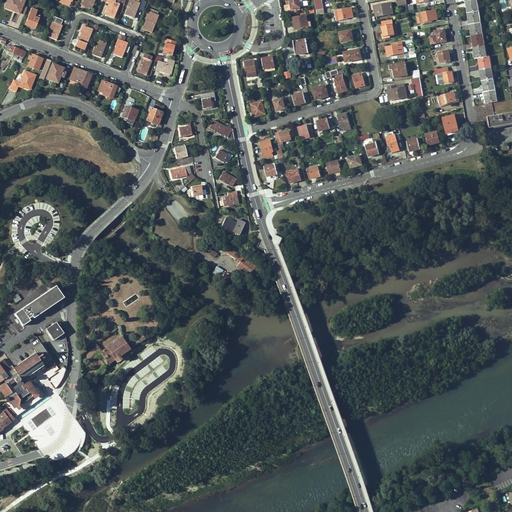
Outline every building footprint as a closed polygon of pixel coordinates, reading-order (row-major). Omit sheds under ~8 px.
[(7,0),(6,6),(16,10),(15,12),(20,13),(25,0),(19,0),(18,0),(7,0)] [(85,0),(83,6),(92,9),(94,4),(92,3),(93,0),(85,0)] [(106,0),(106,1),(110,2),(105,14),(114,18),(117,9),(116,9),(118,3),(115,1),(115,0),(106,0)] [(135,12),(139,2),(139,0),(130,0),(128,6),(129,7),(127,10),(125,14),(135,18),(137,13),(135,12)] [(289,0),(292,13),(301,11),(299,1),(306,0),(289,0)] [(316,9),(316,10),(324,9),(321,0),(317,0),(314,1),(316,9)] [(472,12),(479,11),(476,0),(474,0),(466,2),(467,6),(470,6),(472,12)] [(374,5),(375,10),(379,10),(380,16),(386,15),(385,4),(374,5)] [(36,28),(40,18),(35,16),(36,13),(37,10),(32,8),(25,24),(36,28)] [(142,29),(151,32),(155,24),(153,24),(157,14),(158,12),(149,8),(147,15),(148,15),(142,29)] [(353,17),(351,8),(334,11),(336,21),(345,20),(344,18),(353,17)] [(436,19),(435,10),(418,13),(419,16),(416,16),(418,24),(429,22),(428,21),(436,19)] [(473,19),(469,20),(470,24),(481,22),(479,11),(472,12),(473,19)] [(295,30),(308,28),(307,23),(306,16),(295,17),(296,24),(294,24),(295,30)] [(51,29),(48,36),(56,40),(58,35),(57,35),(61,25),(63,20),(57,17),(55,22),(53,21),(50,29),(51,29)] [(392,19),(381,21),(383,34),(384,37),(390,36),(394,36),(394,34),(392,26),(392,24),(393,24),(392,19)] [(475,35),(483,34),(481,22),(470,24),(471,29),(474,29),(475,35)] [(85,50),(89,39),(88,38),(92,29),(84,25),(81,33),(82,33),(79,40),(78,40),(77,43),(78,43),(77,46),(85,50)] [(446,41),(444,30),(434,31),(436,43),(446,41)] [(353,41),(351,31),(339,33),(341,43),(353,41)] [(473,48),(485,45),(483,34),(475,35),(470,36),(473,48)] [(97,44),(93,54),(101,57),(103,52),(102,52),(106,42),(97,39),(96,43),(97,44)] [(116,47),(114,54),(122,57),(124,52),(122,52),(126,42),(118,39),(115,46),(116,47)] [(176,42),(166,39),(162,52),(171,54),(174,46),(176,42)] [(309,52),(306,39),(293,41),(295,54),(309,52)] [(398,43),(398,45),(386,47),(387,56),(403,53),(402,42),(398,43)] [(7,48),(6,47),(5,50),(9,52),(8,53),(13,55),(12,57),(19,59),(18,61),(21,63),(23,57),(24,55),(26,55),(27,53),(8,45),(7,48)] [(485,45),(473,48),(474,59),(477,58),(482,57),(487,56),(485,45)] [(361,59),(360,50),(344,52),(346,61),(361,59)] [(450,62),(448,50),(438,52),(440,64),(450,62)] [(141,61),(142,61),(138,72),(146,75),(148,71),(147,70),(151,60),(150,60),(152,56),(145,53),(143,57),(141,61)] [(28,66),(38,70),(43,59),(33,55),(32,57),(31,60),(28,66)] [(171,74),(171,73),(175,61),(156,55),(155,61),(153,69),(161,71),(164,72),(163,75),(169,77),(170,73),(171,74)] [(480,69),(491,67),(489,56),(487,56),(482,57),(483,64),(480,65),(480,69)] [(275,67),(273,57),(262,59),(263,69),(265,69),(266,72),(275,70),(275,67)] [(43,69),(40,77),(39,78),(43,80),(51,60),(47,59),(44,66),(43,69)] [(254,60),(245,62),(246,72),(256,70),(254,60)] [(407,75),(405,63),(389,65),(390,70),(392,69),(394,77),(407,75)] [(63,75),(65,68),(57,65),(56,67),(52,65),(46,78),(57,82),(60,76),(64,78),(64,75),(63,75)] [(486,80),(493,79),(491,67),(480,69),(481,74),(485,73),(486,80)] [(91,75),(77,69),(73,80),(78,82),(77,83),(86,87),(91,75)] [(325,72),(327,79),(332,78),(331,76),(339,74),(338,70),(325,72)] [(13,81),(8,89),(16,92),(18,88),(22,89),(23,87),(23,86),(31,88),(35,75),(23,71),(19,83),(13,81)] [(452,72),(443,73),(445,83),(452,81),(452,77),(453,77),(452,72)] [(365,85),(362,73),(352,76),(356,88),(365,85)] [(336,76),(337,80),(338,82),(335,83),(338,93),(347,90),(342,75),(336,76)] [(422,88),(420,77),(413,78),(412,79),(412,84),(417,83),(418,88),(422,88)] [(486,80),(487,87),(482,87),(483,92),(484,92),(495,90),(493,79),(486,80)] [(98,90),(104,92),(107,94),(106,95),(111,97),(113,94),(117,95),(120,87),(116,86),(115,86),(102,81),(98,90)] [(328,96),(325,85),(313,89),(316,100),(328,96)] [(394,85),(388,87),(388,90),(390,90),(391,95),(393,95),(393,99),(407,97),(405,87),(395,88),(394,85)] [(491,102),(497,101),(495,90),(484,92),(485,96),(489,96),(490,103),(491,102)] [(211,101),(215,100),(214,92),(201,94),(203,109),(212,107),(211,101)] [(295,106),(306,102),(303,92),(292,96),(295,106)] [(457,100),(454,92),(437,96),(440,106),(448,104),(448,103),(457,100)] [(483,92),(482,92),(483,97),(484,96),(485,104),(490,103),(489,96),(485,96),(484,92),(483,92)] [(283,95),(283,94),(273,97),(277,111),(285,109),(283,100),(288,99),(287,94),(283,95)] [(265,114),(262,101),(252,104),(256,117),(265,114)] [(490,103),(485,104),(488,117),(489,122),(490,128),(511,123),(511,112),(494,116),(491,102),(490,103)] [(138,111),(126,106),(122,118),(123,119),(122,120),(132,124),(138,111)] [(162,113),(151,108),(146,120),(158,125),(162,113)] [(337,116),(340,126),(343,125),(344,127),(345,131),(350,129),(346,113),(337,116)] [(443,118),(446,130),(453,128),(452,126),(454,125),(456,124),(454,115),(443,118)] [(330,129),(327,119),(316,122),(318,132),(330,129)] [(228,141),(232,141),(235,140),(233,129),(229,127),(228,126),(227,127),(214,120),(209,127),(214,130),(215,129),(227,137),(228,141)] [(188,126),(179,128),(180,137),(192,135),(190,123),(187,123),(188,126)] [(458,131),(456,124),(454,125),(452,126),(453,128),(446,130),(447,134),(458,131)] [(144,142),(149,128),(143,125),(137,140),(144,142)] [(307,125),(297,127),(300,136),(302,141),(307,139),(307,138),(314,136),(311,125),(307,126),(307,125)] [(280,132),(276,133),(279,143),(291,140),(289,131),(281,133),(280,132)] [(387,145),(389,152),(399,150),(395,134),(393,135),(392,131),(385,134),(388,145),(387,145)] [(439,142),(436,131),(426,134),(429,145),(439,142)] [(418,139),(406,142),(408,147),(409,152),(421,148),(418,139)] [(273,152),(270,140),(261,142),(265,159),(273,157),(272,152),(273,152)] [(365,145),(368,157),(379,154),(376,142),(371,144),(365,145)] [(187,156),(185,146),(174,148),(175,153),(174,153),(175,159),(187,156)] [(215,156),(224,161),(225,160),(228,163),(233,155),(229,153),(227,155),(222,151),(223,149),(224,148),(221,146),(219,150),(219,149),(215,156)] [(359,155),(348,158),(350,168),(362,165),(359,155)] [(340,171),(338,161),(327,164),(329,174),(340,171)] [(277,174),(275,164),(264,167),(267,176),(277,174)] [(191,173),(189,166),(170,170),(172,179),(177,178),(177,177),(187,175),(187,174),(191,173)] [(320,176),(318,166),(307,169),(309,179),(320,176)] [(303,168),(298,170),(287,172),(290,183),(305,179),(303,168)] [(236,180),(223,172),(218,179),(223,182),(224,181),(232,186),(236,180)] [(196,186),(192,187),(193,196),(197,195),(197,194),(203,194),(202,187),(196,188),(196,186)] [(244,194),(243,190),(236,191),(237,195),(222,198),(223,205),(233,203),(234,205),(239,204),(237,195),(244,194)] [(237,222),(226,217),(222,225),(235,232),(235,233),(239,235),(245,223),(238,219),(237,222)] [(243,257),(227,246),(224,250),(227,252),(227,253),(239,262),(243,257)] [(217,254),(211,248),(208,251),(214,257),(217,254)] [(240,263),(236,267),(251,276),(254,271),(240,263)] [(218,277),(223,270),(216,266),(212,273),(218,277)] [(32,316),(33,318),(64,297),(56,286),(14,313),(22,325),(30,320),(29,318),(32,316)] [(50,327),(46,330),(54,340),(63,333),(56,322),(49,327),(50,327)] [(129,349),(130,349),(122,337),(120,339),(102,351),(96,343),(93,346),(95,349),(97,348),(109,364),(116,359),(121,355),(129,349)] [(3,359),(0,360),(0,388),(6,397),(8,395),(11,399),(16,407),(19,405),(33,395),(37,392),(35,389),(29,380),(22,386),(23,387),(15,392),(14,391),(8,382),(13,378),(15,381),(16,382),(17,382),(18,382),(19,382),(22,380),(23,381),(25,380),(25,378),(26,377),(27,378),(29,377),(29,375),(30,374),(31,375),(34,373),(33,372),(34,371),(35,373),(36,372),(35,371),(39,368),(40,369),(42,368),(42,365),(44,364),(45,364),(52,359),(42,345),(35,350),(37,353),(35,354),(35,353),(14,368),(12,365),(9,367),(3,359)] [(14,418),(6,409),(3,412),(11,421),(14,418)] [(3,412),(0,415),(0,417),(6,425),(11,421),(3,412)] [(414,490),(417,496),(427,490),(424,484),(414,490)]
